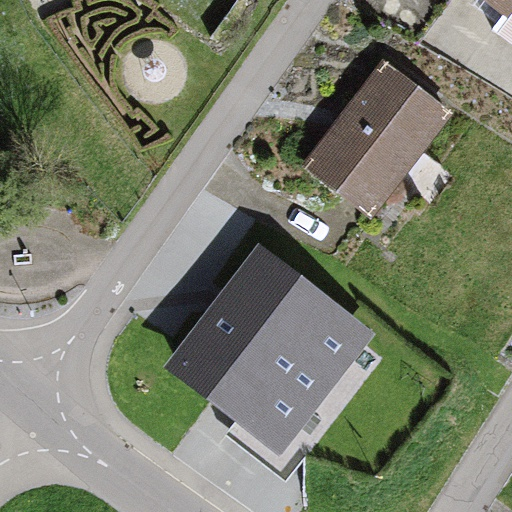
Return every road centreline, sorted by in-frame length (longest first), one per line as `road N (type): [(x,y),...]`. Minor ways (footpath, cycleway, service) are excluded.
road 1 (residential): [(23,400),(170,210),(311,0)]
road 2 (unclassified): [(168,511),(23,400)]
